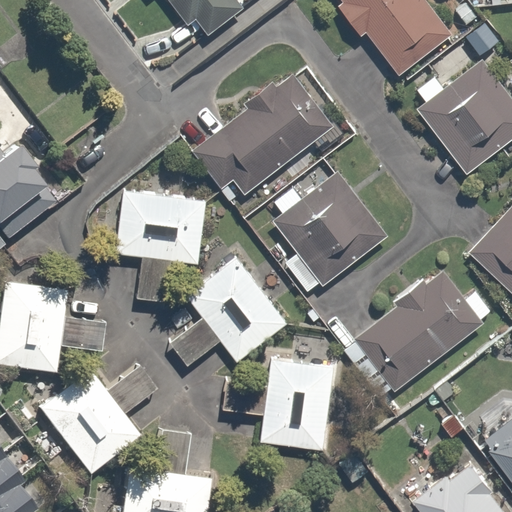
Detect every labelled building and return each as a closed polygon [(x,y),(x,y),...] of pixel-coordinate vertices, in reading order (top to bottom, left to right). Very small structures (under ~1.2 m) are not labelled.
[(166,0),(184,24),(192,19),(201,31),(238,4),(234,0),(166,0)] [(332,0),(331,1),(355,34),(363,28),(395,73),(458,28),(438,0),(332,0)] [(511,130),(511,101),(479,57),(443,84),(432,70),(410,86),(422,102),(416,107),(462,168),(511,130)] [(327,120),(290,72),(275,83),(269,76),(246,94),(248,97),(186,145),(216,183),(227,175),(238,189),(327,120)] [(0,124),(0,240),(56,199),(0,124)] [(291,178),(257,204),(293,251),(281,260),(303,288),(381,229),(333,166),(300,190),(291,178)] [(137,255),(133,291),(162,294),(166,258),(200,262),(207,193),(119,184),(112,252),(137,255)] [(511,195),(463,248),(510,292),(511,288),(511,195)] [(286,323),(230,250),(180,290),(197,312),(166,337),(189,365),(219,341),(237,363),(286,323)] [(478,316),(436,261),(350,326),(391,381),(478,316)] [(68,286),(0,276),(0,364),(56,372),(68,286)] [(327,357),(266,353),(264,382),(215,379),(213,405),(261,408),(259,445),(321,449),(327,357)] [(98,357),(86,366),(34,403),(86,475),(147,430),(134,413),(164,391),(138,354),(110,374),(98,357)] [(511,394),(471,423),(511,483),(511,394)] [(188,427),(157,423),(152,473),(120,469),(115,511),(203,511),(208,469),(184,466),(188,427)] [(511,503),(464,446),(407,494),(421,511),(510,511),(511,511),(511,503)] [(0,511),(10,511),(27,500),(8,476),(14,472),(0,454),(0,511)]
